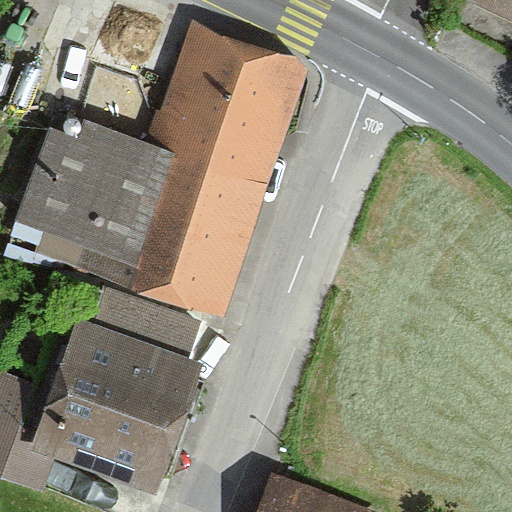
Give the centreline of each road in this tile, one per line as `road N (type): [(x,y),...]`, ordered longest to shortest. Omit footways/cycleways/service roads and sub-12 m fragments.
road 1 (residential): [(192,511),(374,53)]
road 2 (secondary): [(374,53),(511,142)]
